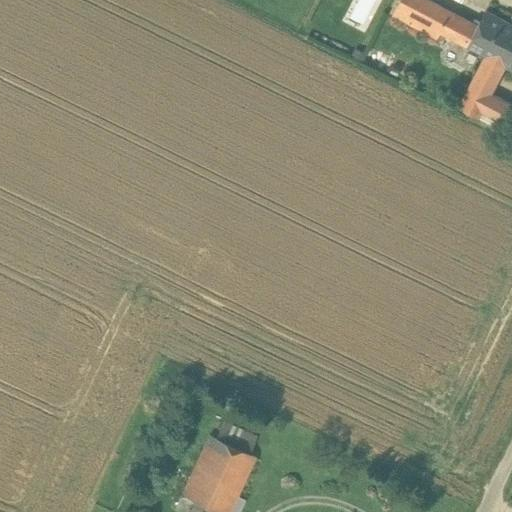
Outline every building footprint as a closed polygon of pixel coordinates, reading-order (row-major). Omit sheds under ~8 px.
[(478,26),(429,0),(401,0),(393,16),(437,39),(441,32),(468,46),(478,26)] [(511,23),(486,10),(478,26),(468,46),(486,56),(506,66),(511,69),(511,23)] [(486,56),(459,107),(479,117),(482,111),(507,124),(511,115),(511,103),(492,93),(506,66),(486,56)] [(257,436),(224,420),(215,438),(248,454),(257,436)] [(209,435),(181,495),(205,505),(219,511),(229,511),(237,497),(255,457),(248,454),(215,438),(209,435)] [(201,511),(205,505),(182,495),(175,510),(179,511),(201,511)] [(237,497),(229,511),(239,511),(245,500),(237,497)]
